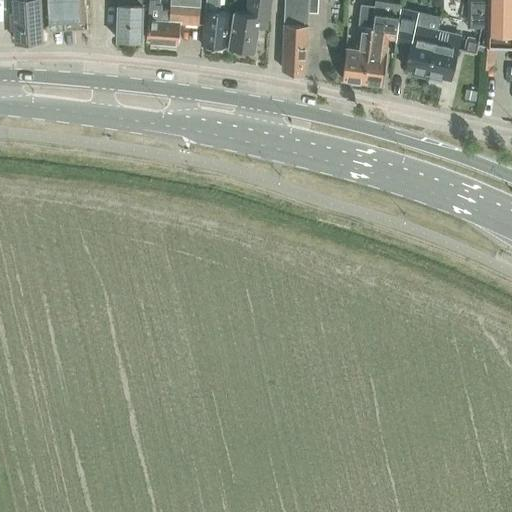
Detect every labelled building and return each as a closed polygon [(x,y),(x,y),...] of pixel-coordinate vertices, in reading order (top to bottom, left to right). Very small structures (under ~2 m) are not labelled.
[(44,25),(85,23),(84,0),(13,0),(15,12),(11,12),(11,26),(15,26),(16,41),(41,39),(40,9),(44,9),(44,25)] [(109,0),(109,8),(117,8),(116,39),(143,40),(144,0),(109,0)] [(149,0),(150,4),(146,39),(174,42),(178,39),(180,23),(169,22),(169,14),(158,13),(159,0),(149,0)] [(171,0),(170,14),(169,14),(169,22),(180,23),(199,25),(200,0),(171,0)] [(206,0),(202,44),(225,46),(230,4),(219,3),(219,0),(206,0)] [(270,0),(247,0),(245,12),(234,10),(229,47),(255,51),(260,26),(266,27),(270,0)] [(309,0),(285,0),(285,22),(284,22),(282,69),(307,76),(310,24),(309,24),(309,0)] [(370,27),(364,83),(383,85),(386,53),(382,52),(383,37),(395,38),(399,2),(381,0),(375,0),(372,28),(370,27)] [(467,0),(467,28),(489,28),(489,0),(467,0)] [(511,0),(489,0),(489,28),(488,46),(502,46),(511,45),(511,0)] [(347,45),(343,80),(364,83),(370,27),(373,4),(360,3),(355,46),(347,45)] [(405,68),(428,73),(432,57),(438,28),(436,28),(439,15),(419,10),(401,6),(396,40),(410,43),(405,68)] [(432,57),(428,73),(450,78),(454,62),(458,46),(461,34),(450,31),(439,28),(438,28),(432,57)] [(467,36),(463,49),(474,52),(477,38),(467,36)] [(466,89),(464,98),(475,100),(477,91),(466,89)]
